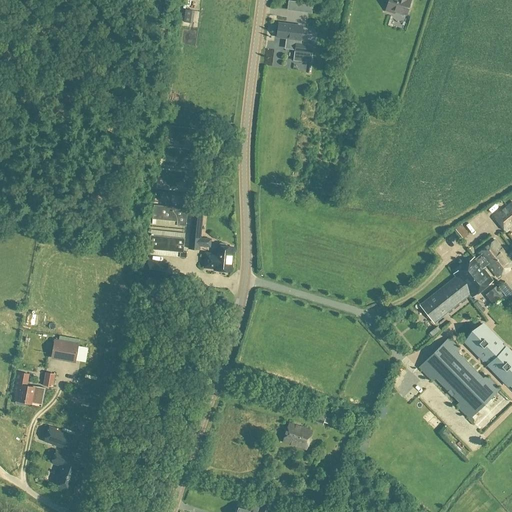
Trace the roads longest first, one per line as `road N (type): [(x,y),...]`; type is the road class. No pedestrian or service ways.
road 1 (tertiary): [(171,511),(243,301),(242,154),(263,0)]
road 2 (track): [(24,0),(9,137)]
